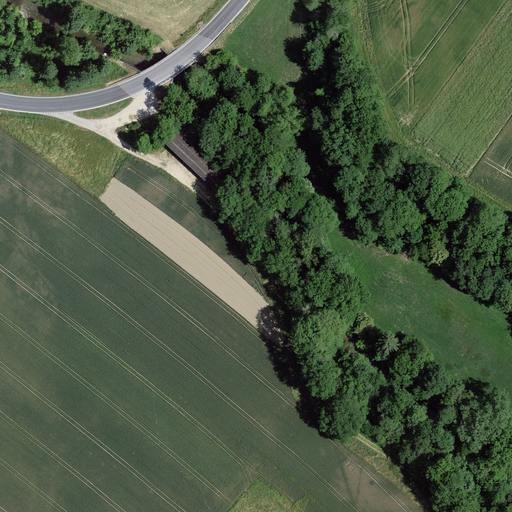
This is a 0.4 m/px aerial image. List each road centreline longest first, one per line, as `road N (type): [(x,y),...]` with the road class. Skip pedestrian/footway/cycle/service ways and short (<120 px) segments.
road 1 (tertiary): [(0,100),(47,104),(116,94),(186,56),(240,0)]
road 2 (track): [(47,104),(159,162),(220,211)]
